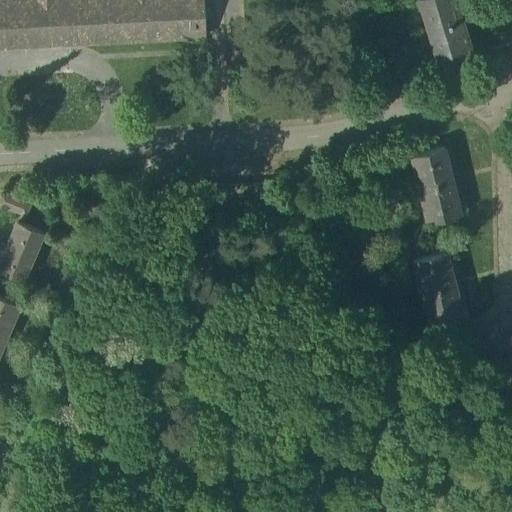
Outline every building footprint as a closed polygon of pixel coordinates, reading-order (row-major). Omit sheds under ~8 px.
[(0,0),(0,47),(205,37),(203,0),(0,0)] [(410,0),(426,59),(460,51),(446,0),(410,0)] [(419,220),(456,213),(443,143),(406,150),(419,220)] [(0,270),(19,278),(38,229),(6,216),(0,231),(0,270)] [(432,322),(459,315),(441,248),(414,255),(432,322)] [(0,331),(9,296),(0,294),(0,331)]
